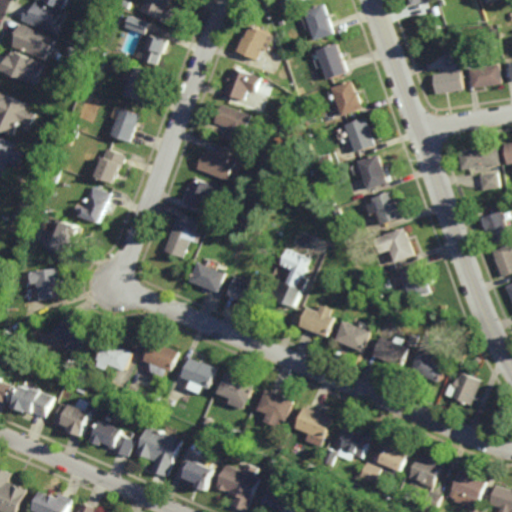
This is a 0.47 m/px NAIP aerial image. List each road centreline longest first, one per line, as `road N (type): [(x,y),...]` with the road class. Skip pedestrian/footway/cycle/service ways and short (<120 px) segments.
road 1 (residential): [(231,0),(140,237),(133,287),(511,449)]
road 2 (residential): [(374,0),(473,286),(511,372)]
road 3 (residential): [(179,511),(0,433)]
